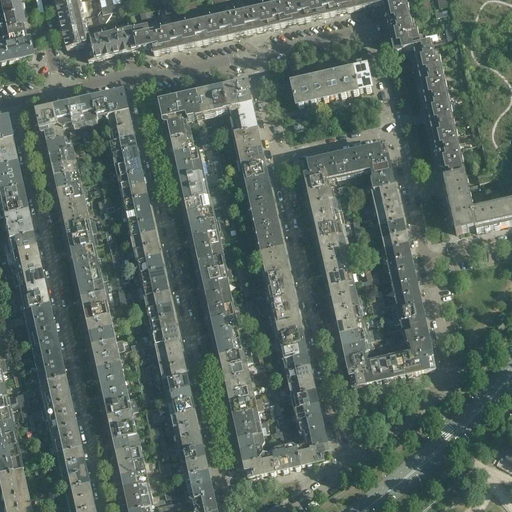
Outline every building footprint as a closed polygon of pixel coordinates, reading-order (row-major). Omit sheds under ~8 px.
[(80,4),(79,0),(55,0),(61,25),(84,20),(80,4)] [(130,11),(127,0),(99,0),(103,13),(103,17),(108,16),(112,15),(130,11)] [(330,18),(328,9),(326,10),(325,6),(323,6),(321,0),(319,0),(313,1),(318,21),(330,18)] [(343,15),(339,0),(321,0),(323,6),(325,6),(326,10),(328,9),(330,18),(343,15)] [(355,13),(352,0),(339,0),(343,15),(355,13)] [(368,10),(365,0),(352,0),(355,13),(368,10)] [(380,7),(378,0),(365,0),(368,10),(380,7)] [(407,12),(403,0),(400,0),(400,1),(384,4),(385,6),(387,17),(407,12)] [(511,0),(449,0),(450,3),(459,46),(461,53),(462,58),(463,64),(465,71),(467,79),(468,83),(469,88),(470,92),(472,103),(474,114),(478,129),(480,139),(481,146),(483,154),(484,159),(486,164),(487,172),(476,174),(479,186),(482,185),(491,183),(504,180),(511,178),(511,0)] [(318,21),(313,1),(297,5),(299,12),(301,12),(302,15),(304,15),(306,24),(318,21)] [(21,13),(20,10),(18,9),(17,4),(0,7),(0,20),(20,16),(20,15),(21,13)] [(306,24),(304,15),(302,15),(301,12),(299,12),(297,5),(289,7),(294,26),(306,24)] [(294,26),(289,7),(277,9),(281,29),(294,26)] [(281,29),(277,9),(264,12),(269,32),(281,29)] [(264,12),(253,15),(257,34),(269,32),(264,12)] [(409,21),(407,12),(387,17),(390,29),(398,28),(398,26),(403,24),(402,23),(409,21)] [(105,37),(108,36),(105,26),(112,15),(108,16),(103,17),(103,13),(101,13),(98,17),(100,27),(103,37),(105,37)] [(241,38),(236,18),(235,13),(223,16),(224,21),(228,41),(241,38)] [(449,18),(447,13),(435,15),(437,21),(449,18)] [(255,35),(257,34),(253,15),(251,15),(248,16),(252,35),(253,34),(253,35),(255,35)] [(23,28),(21,23),(23,21),(22,18),(20,17),(20,16),(0,20),(0,26),(2,33),(3,33),(22,29),(23,28)] [(252,35),(248,16),(236,18),(241,38),(253,35),(253,34),(252,35)] [(89,64),(108,60),(103,37),(88,41),(86,30),(84,20),(61,25),(67,53),(85,49),(89,64)] [(228,41),(224,21),(212,24),(216,44),(228,41)] [(412,38),(409,21),(402,23),(403,24),(398,26),(398,28),(390,29),(393,42),(412,38)] [(216,44),(212,24),(195,28),(197,34),(199,34),(200,38),(202,38),(204,46),(216,44)] [(204,46),(202,38),(200,38),(199,34),(197,34),(195,28),(187,29),(192,49),(204,46)] [(454,42),(451,28),(445,30),(448,43),(454,42)] [(25,40),(22,29),(3,33),(5,41),(10,40),(11,41),(12,43),(25,40)] [(192,49),(187,29),(175,32),(179,52),(192,49)] [(139,53),(135,33),(134,30),(108,36),(113,59),(139,53)] [(153,50),(150,38),(151,37),(150,32),(136,35),(135,33),(139,53),(153,50)] [(179,52),(175,32),(162,35),(167,55),(179,52)] [(162,35),(151,37),(150,38),(153,50),(154,57),(167,55),(162,35)] [(105,37),(103,37),(108,60),(110,59),(113,59),(108,36),(105,37)] [(419,50),(416,37),(412,38),(393,42),(395,54),(397,54),(398,55),(402,54),(402,53),(404,53),(415,50),(415,51),(419,50)] [(18,64),(14,48),(13,48),(12,43),(11,41),(10,40),(5,41),(5,44),(1,45),(6,66),(7,66),(8,67),(12,66),(13,65),(18,64)] [(31,61),(27,43),(26,43),(25,40),(12,43),(13,48),(14,48),(18,64),(31,61)] [(432,52),(432,51),(416,55),(419,68),(435,64),(432,52)] [(439,64),(435,64),(419,68),(422,80),(441,76),(439,64)] [(373,93),(368,71),(356,74),(361,96),(366,95),(367,96),(372,95),(372,94),(373,93)] [(361,96),(356,74),(343,77),(348,99),(354,98),(355,99),(359,98),(360,96),(361,96)] [(444,89),(441,76),(422,80),(424,93),(444,89)] [(348,99),(343,77),(330,80),(335,102),(341,101),(342,102),(346,101),(347,99),(348,99)] [(335,102),(330,80),(318,82),(323,105),(324,104),(325,106),(329,105),(330,103),(335,102)] [(323,105),(318,82),(305,85),(310,107),(311,107),(313,109),(317,108),(317,106),(323,105)] [(310,107),(305,85),(292,88),(297,110),(299,110),(300,111),(304,111),(305,109),(310,107)] [(251,107),(248,91),(247,88),(224,93),(228,113),(231,113),(232,117),(238,116),(237,111),(251,107)] [(438,99),(446,97),(444,89),(424,93),(427,105),(435,104),(435,102),(439,101),(438,99)] [(228,113),(224,93),(213,96),(217,117),(223,116),(223,115),(228,113)] [(217,117),(213,96),(201,98),(206,120),(217,117)] [(128,115),(124,97),(107,101),(111,119),(128,115)] [(450,114),(446,97),(438,99),(439,101),(435,102),(435,104),(427,105),(430,118),(450,114)] [(206,120),(201,98),(188,101),(190,111),(192,111),(194,121),(197,121),(197,122),(206,120)] [(111,119),(107,101),(93,104),(97,122),(105,120),(109,123),(111,119)] [(194,121),(192,111),(190,111),(188,101),(161,107),(165,122),(187,117),(188,122),(194,121)] [(97,122),(93,104),(81,107),(86,128),(98,125),(97,122)] [(86,128),(81,107),(69,109),(73,128),(74,130),(86,128)] [(254,121),(251,107),(237,111),(238,116),(232,117),(233,122),(231,124),(232,126),(234,125),(254,121)] [(73,128),(69,109),(55,113),(59,130),(63,132),(66,129),(73,128)] [(59,130),(55,113),(38,116),(42,133),(42,134),(59,130)] [(455,139),(452,122),(450,114),(430,118),(436,144),(455,139)] [(131,129),(128,115),(111,119),(109,123),(112,125),(114,133),(131,129)] [(187,130),(185,123),(188,122),(187,117),(165,122),(167,134),(187,130)] [(258,130),(258,128),(256,128),(254,121),(234,125),(232,126),(234,138),(235,137),(236,137),(257,133),(257,131),(258,130)] [(304,131),(302,122),(294,123),(296,133),(304,131)] [(0,145),(10,144),(5,124),(0,124),(0,147),(0,148),(0,147),(0,145)] [(134,141),(133,137),(131,129),(114,133),(111,134),(114,146),(134,141)] [(63,143),(61,135),(63,132),(59,130),(42,134),(42,133),(41,134),(42,137),(43,138),(45,147),(63,143)] [(190,131),(187,130),(167,134),(170,146),(192,141),(190,131)] [(223,140),(222,136),(221,131),(214,133),(215,136),(216,142),(223,140)] [(260,144),(259,139),(260,138),(259,134),(257,134),(257,133),(236,137),(235,137),(238,149),(260,144)] [(458,151),(455,139),(436,144),(438,156),(458,151)] [(138,151),(137,148),(135,147),(134,141),(114,146),(113,146),(115,158),(137,153),(137,152),(138,151)] [(196,153),(195,148),(194,148),(192,141),(170,146),(171,153),(173,153),(176,153),(177,157),(196,153)] [(72,154),(71,146),(67,147),(66,143),(63,143),(45,147),(47,154),(48,155),(51,155),(52,158),(72,154)] [(0,157),(12,155),(11,149),(12,148),(11,144),(10,144),(0,145),(0,147),(0,148),(0,147),(0,157)] [(262,156),(260,144),(238,149),(241,161),(262,156)] [(389,166),(386,149),(372,152),(374,164),(372,165),(373,169),(389,166)] [(461,164),(458,151),(438,156),(441,169),(461,164)] [(201,164),(199,152),(196,153),(177,157),(178,162),(176,163),(177,167),(179,168),(179,169),(201,164)] [(372,165),(374,164),(372,152),(363,154),(362,153),(358,154),(358,155),(357,156),(361,176),(368,175),(366,166),(372,165)] [(139,165),(138,160),(139,158),(139,155),(137,154),(137,153),(115,158),(118,170),(139,165)] [(75,166),(72,154),(52,158),(53,163),(52,165),(53,168),(54,169),(54,170),(75,166)] [(0,170),(15,167),(12,155),(0,157),(0,170)] [(361,176),(357,156),(356,156),(354,155),(351,155),(350,157),(345,158),(349,179),(361,176)] [(265,168),(262,156),(241,161),(243,173),(265,168)] [(349,179),(345,158),(339,160),(338,158),(334,159),(334,161),(333,161),(337,182),(349,179)] [(337,182),(333,161),(332,161),(330,160),(327,161),(326,162),(317,164),(320,176),(322,176),(328,174),(330,183),(337,182)] [(204,176),(201,164),(179,169),(180,174),(179,175),(180,179),(182,180),(182,181),(204,176)] [(320,176),(317,164),(304,167),(307,184),(323,181),(322,176),(320,176)] [(442,174),(444,182),(454,180),(464,178),(464,177),(461,164),(441,169),(442,174)] [(142,177),(139,165),(118,170),(121,182),(142,177)] [(393,175),(392,171),(391,171),(389,166),(373,169),(372,165),(366,166),(368,175),(371,174),(373,182),(392,178),(392,176),(393,175)] [(78,178),(75,166),(54,170),(56,175),(55,177),(55,180),(57,181),(57,182),(78,178)] [(18,179),(15,167),(0,170),(0,184),(2,184),(2,183),(18,179)] [(269,178),(268,174),(266,174),(265,168),(243,173),(246,185),(268,180),(267,179),(269,178)] [(329,192),(327,184),(330,183),(328,174),(322,176),(323,181),(307,184),(307,185),(306,186),(307,190),(309,190),(310,196),(329,192)] [(207,175),(204,176),(182,181),(183,186),(182,187),(183,191),(184,192),(184,193),(207,188),(210,187),(207,175)] [(145,189),(142,177),(121,182),(123,194),(145,189)] [(80,189),(78,178),(57,182),(58,187),(57,189),(58,192),(60,193),(60,194),(80,189)] [(396,187),(395,183),(393,183),(392,178),(373,182),(371,184),(374,194),(395,189),(394,188),(396,187)] [(511,206),(504,209),(501,199),(492,201),(494,209),(488,210),(482,211),(482,214),(475,215),(473,208),(469,193),(468,188),(468,185),(467,182),(466,178),(464,178),(454,180),(444,182),(445,187),(446,190),(451,213),(456,237),(476,232),(477,235),(495,231),(508,228),(511,227),(511,206)] [(21,188),(20,185),(19,184),(18,179),(2,183),(2,184),(0,184),(0,196),(20,192),(20,189),(21,188)] [(270,192),(269,187),(270,185),(270,182),(268,181),(268,180),(246,185),(249,197),(270,192)] [(85,188),(80,189),(60,194),(61,199),(60,201),(61,204),(62,205),(62,206),(83,201),(88,200),(85,188)] [(209,200),(207,188),(184,193),(186,198),(184,199),(185,203),(187,203),(187,205),(209,200)] [(148,199),(148,195),(146,195),(145,189),(123,194),(126,206),(147,201),(147,200),(148,199)] [(398,199),(397,195),(396,195),(395,189),(374,194),(376,206),(397,202),(397,200),(398,199)] [(23,203),(22,197),(23,196),(22,192),(20,192),(0,196),(0,207),(1,210),(3,210),(7,209),(7,207),(23,203)] [(273,204),(270,192),(249,197),(251,209),(273,204)] [(333,203),(331,193),(329,192),(310,196),(310,197),(309,198),(310,201),(311,202),(313,208),(333,203)] [(212,212),(213,211),(217,210),(215,199),(209,200),(187,205),(188,210),(187,211),(188,215),(189,215),(190,217),(212,212)] [(86,213),(83,201),(62,206),(64,211),(62,213),(63,216),(65,217),(65,218),(86,213)] [(150,213),(149,207),(150,206),(149,203),(148,202),(147,201),(126,206),(129,218),(150,213)] [(401,211),(400,207),(399,206),(397,202),(376,206),(379,218),(400,213),(400,212),(401,211)] [(26,215),(23,203),(7,207),(7,209),(3,210),(5,220),(26,215)] [(337,215),(334,203),(333,203),(313,208),(313,209),(312,210),(312,213),(314,214),(315,220),(337,215)] [(276,216),(273,204),(251,209),(254,221),(276,216)] [(192,229),(216,223),(213,211),(212,212),(190,217),(191,222),(190,223),(191,227),(192,227),(192,229)] [(88,225),(86,213),(65,218),(66,223),(65,225),(66,228),(68,229),(68,230),(88,225)] [(153,225),(150,213),(129,218),(131,230),(153,225)] [(404,223),(403,219),(401,218),(400,213),(379,218),(382,230),(403,226),(402,224),(404,223)] [(28,228),(26,215),(5,220),(7,228),(5,228),(6,234),(8,234),(13,233),(12,231),(28,228)] [(340,227),(337,215),(315,220),(315,221),(314,222),(315,225),(317,226),(318,232),(340,227)] [(279,225),(278,222),(277,221),(276,216),(254,221),(257,233),(278,228),(278,227),(279,225)] [(218,223),(216,223),(192,229),(194,234),(192,234),(193,239),(195,239),(195,241),(219,235),(221,235),(218,223)] [(95,224),(88,225),(68,230),(69,235),(68,236),(69,240),(70,241),(70,242),(91,237),(96,236),(98,236),(95,224)] [(155,237),(153,225),(131,230),(134,241),(155,237)] [(406,235),(406,231),(404,230),(403,226),(382,230),(384,242),(405,237),(405,236),(406,235)] [(342,239),(340,227),(318,232),(318,233),(317,234),(318,237),(319,238),(321,244),(342,239)] [(30,237),(32,236),(31,232),(29,232),(28,228),(12,231),(13,233),(8,234),(10,244),(31,240),(31,239),(30,237)] [(281,240),(280,234),(281,233),(280,230),(279,229),(278,228),(257,233),(259,245),(281,240)] [(221,235),(219,235),(195,241),(196,246),(195,246),(196,251),(197,251),(198,253),(221,247),(223,247),(221,235)] [(363,240),(362,235),(356,236),(355,236),(357,244),(364,243),(363,240)] [(96,236),(91,237),(70,242),(72,247),(70,248),(71,252),(73,253),(73,254),(94,249),(98,248),(96,236)] [(159,246),(158,243),(157,242),(155,237),(134,241),(137,253),(158,249),(158,248),(159,246)] [(409,247),(408,243),(406,242),(405,237),(384,242),(387,254),(408,249),(408,248),(409,247)] [(347,238),(342,239),(321,244),(320,246),(320,249),(322,250),(323,256),(345,251),(350,250),(347,238)] [(34,252),(32,244),(33,243),(32,240),(31,239),(31,240),(10,244),(12,256),(34,252)] [(284,252),(281,240),(259,245),(262,257),(284,252)] [(224,259),(221,247),(198,253),(199,258),(198,259),(198,262),(200,263),(200,264),(224,259)] [(96,261),(94,249),(73,254),(74,259),(73,260),(74,264),(75,265),(76,266),(96,261)] [(161,260),(159,255),(161,254),(160,250),(158,250),(158,249),(137,253),(139,265),(161,260)] [(412,258),(411,255),(409,254),(408,249),(387,254),(390,266),(411,261),(410,260),(412,258)] [(347,263),(345,251),(323,256),(322,258),(323,261),(325,262),(326,268),(347,263)] [(36,263),(34,252),(12,256),(15,268),(36,263)] [(286,264),(284,252),(262,257),(264,268),(286,264)] [(227,271),(224,259),(200,264),(201,269),(200,271),(201,274),(203,275),(203,276),(227,271)] [(101,260),(96,261),(76,266),(77,271),(76,272),(76,275),(78,276),(78,277),(99,273),(104,272),(101,260)] [(163,272),(161,260),(139,265),(142,277),(163,272)] [(414,270),(414,267),(412,266),(411,261),(390,266),(389,266),(392,278),(413,273),(413,272),(414,270)] [(39,275),(36,263),(15,268),(18,280),(39,275)] [(350,275),(347,263),(326,268),(325,269),(326,273),(327,274),(329,279),(350,275)] [(290,273),(289,270),(287,269),(286,264),(264,268),(267,280),(289,275),(289,274),(290,273)] [(104,272),(99,273),(78,277),(80,283),(78,284),(79,287),(81,288),(81,289),(102,285),(108,283),(106,271),(104,272)] [(229,283),(227,271),(203,276),(204,281),(203,283),(204,286),(205,287),(206,288),(227,284),(229,283)] [(166,284),(163,272),(142,277),(144,289),(166,284)] [(417,282),(416,279),(414,278),(413,273),(392,278),(394,290),(416,285),(416,284),(417,282)] [(41,285),(42,283),(41,280),(40,279),(39,275),(18,280),(13,281),(16,293),(20,292),(42,287),(41,285)] [(292,287),(290,282),(291,281),(291,277),(289,277),(289,275),(267,280),(270,292),(292,287)] [(353,287),(350,275),(329,279),(329,280),(328,281),(328,285),(330,286),(331,291),(353,287)] [(108,283),(102,285),(81,289),(82,294),(81,296),(82,299),(83,300),(84,301),(104,297),(109,296),(112,295),(109,283),(108,283)] [(170,294),(169,291),(167,290),(166,284),(144,289),(139,290),(142,302),(147,301),(169,296),(168,295),(170,294)] [(229,295),(227,284),(206,288),(207,293),(206,295),(206,298),(208,299),(208,300),(229,295)] [(420,294),(419,291),(417,290),(416,285),(394,290),(397,302),(419,297),(418,296),(420,294)] [(44,299),(43,292),(44,291),(43,287),(42,287),(20,292),(23,304),(44,299)] [(294,299),(292,287),(270,292),(265,293),(267,305),(272,304),(294,299)] [(355,298),(353,287),(331,291),(331,292),(330,293),(331,297),(333,297),(334,303),(355,298)] [(127,304),(127,301),(125,295),(119,297),(121,306),(127,304)] [(232,307),(229,295),(208,300),(209,305),(208,306),(209,310),(211,311),(211,312),(232,307)] [(109,296),(104,297),(84,301),(85,306),(84,308),(84,311),(86,312),(86,313),(102,310),(102,308),(106,307),(108,306),(111,306),(109,296)] [(171,308),(170,303),(171,301),(170,298),(169,297),(169,296),(147,301),(142,302),(140,303),(143,314),(146,314),(150,313),(171,308)] [(422,306),(422,302),(420,302),(419,297),(397,302),(400,314),(421,309),(421,308),(422,306)] [(358,310),(355,298),(334,303),(334,304),(333,305),(334,309),(335,309),(337,315),(358,310)] [(47,311),(44,299),(23,304),(25,316),(47,311)] [(297,311),(294,299),(272,304),(275,316),(297,311)] [(129,310),(128,305),(127,304),(121,306),(124,317),(130,316),(129,310)] [(109,321),(108,312),(110,312),(108,306),(106,307),(102,308),(102,310),(86,313),(87,318),(86,320),(87,323),(89,324),(89,325),(109,321)] [(380,318),(378,306),(372,307),(375,319),(380,318)] [(235,319),(232,307),(211,312),(212,317),(211,318),(212,322),(213,323),(214,324),(235,319)] [(174,320),(171,308),(150,313),(146,314),(149,326),(152,325),(174,320)] [(425,318),(424,314),(422,314),(421,309),(400,314),(402,325),(424,321),(424,320),(425,318)] [(361,322),(358,310),(337,315),(337,316),(336,317),(336,321),(338,321),(339,327),(361,322)] [(50,323),(47,311),(25,316),(24,316),(27,328),(50,323)] [(300,321),(300,317),(298,317),(297,311),(275,316),(268,318),(271,329),(274,329),(278,328),(299,323),(299,322),(300,321)] [(132,323),(130,317),(130,316),(124,317),(126,330),(133,328),(132,323)] [(237,331),(235,319),(214,324),(215,329),(214,330),(214,334),(216,334),(216,336),(237,331)] [(177,332),(174,320),(152,325),(149,326),(152,338),(155,337),(177,332)] [(112,331),(109,321),(89,325),(90,330),(89,332),(90,335),(91,336),(92,337),(107,334),(107,332),(112,331)] [(366,321),(361,322),(339,327),(339,328),(338,329),(339,332),(341,333),(342,339),(363,334),(368,333),(366,321)] [(428,330),(427,326),(425,325),(424,321),(402,325),(405,338),(406,337),(427,333),(426,331),(428,330)] [(52,332),(53,331),(52,328),(51,327),(50,323),(27,328),(29,340),(52,335),(52,334),(52,332)] [(302,335),(301,330),(302,328),(301,325),(300,324),(299,323),(278,328),(274,329),(276,341),(280,340),(302,335)] [(134,335),(133,329),(133,328),(126,330),(129,341),(135,340),(134,335)] [(115,344),(113,336),(115,335),(114,330),(112,331),(107,332),(107,334),(92,337),(93,342),(92,344),(92,347),(94,348),(94,349),(115,344)] [(240,343),(237,331),(216,336),(217,341),(216,342),(217,346),(219,346),(219,348),(240,343)] [(265,331),(263,331),(258,332),(259,333),(260,339),(261,344),(266,343),(268,343),(265,331)] [(180,342),(179,338),(178,338),(177,332),(155,337),(152,338),(154,349),(158,349),(179,344),(179,343),(180,342)] [(368,333),(363,334),(342,339),(342,340),(341,341),(342,344),(343,345),(345,351),(365,346),(374,344),(371,332),(368,333)] [(430,342),(430,338),(428,337),(427,333),(406,337),(408,347),(408,348),(411,349),(429,345),(429,343),(430,342)] [(55,347),(53,340),(54,338),(54,335),(52,334),(52,335),(29,340),(32,352),(55,347)] [(305,347),(302,335),(280,340),(283,352),(305,347)] [(144,352),(141,341),(136,342),(136,343),(138,351),(138,353),(144,352)] [(243,355),(248,354),(248,353),(245,353),(243,342),(240,343),(219,348),(220,353),(219,354),(220,358),(221,358),(221,360),(243,355)] [(123,343),(115,344),(94,349),(95,354),(94,356),(95,359),(97,360),(97,361),(113,357),(112,356),(117,355),(119,354),(125,353),(123,343)] [(182,356),(181,350),(182,349),(181,346),(179,345),(179,344),(158,349),(160,361),(182,356)] [(432,355),(433,354),(432,350),(430,349),(429,345),(411,349),(412,356),(409,357),(411,365),(417,364),(416,360),(432,356),(432,355)] [(368,357),(365,346),(345,351),(345,352),(344,353),(344,356),(346,357),(347,363),(366,359),(368,357)] [(58,358),(55,347),(32,352),(35,364),(58,358)] [(307,359),(305,347),(283,352),(286,364),(307,359)] [(140,361),(138,353),(138,351),(132,353),(134,362),(140,361)] [(120,368),(118,360),(120,359),(119,354),(117,355),(112,356),(113,357),(97,361),(98,366),(97,367),(98,371),(99,372),(100,373),(120,368)] [(244,359),(243,355),(221,360),(223,365),(221,366),(222,370),(224,370),(224,372),(246,367),(254,365),(252,357),(244,359)] [(184,368),(182,356),(160,361),(163,372),(184,368)] [(436,373),(432,356),(416,360),(417,364),(419,364),(422,376),(436,373)] [(419,364),(417,364),(411,365),(409,357),(402,358),(406,379),(407,379),(409,380),(412,379),(413,378),(422,376),(419,364)] [(60,370),(58,358),(35,364),(37,375),(60,370)] [(406,379),(402,358),(390,361),(394,382),(400,381),(401,382),(405,381),(406,379)] [(311,369),(310,365),(309,365),(307,359),(286,364),(289,376),(310,371),(310,370),(311,369)] [(372,374),(371,365),(368,366),(366,359),(347,363),(346,365),(347,368),(349,369),(350,374),(365,371),(366,375),(372,374)] [(394,382),(390,361),(378,364),(383,384),(384,384),(385,385),(388,385),(389,383),(394,382)] [(383,384),(378,364),(371,365),(372,374),(366,375),(364,375),(367,388),(376,386),(378,387),(381,386),(382,385),(383,384)] [(143,375),(142,370),(141,366),(135,368),(137,377),(143,375)] [(248,379),(246,367),(224,372),(225,377),(224,378),(225,381),(226,382),(227,384),(248,379)] [(122,378),(120,368),(100,373),(101,378),(100,379),(100,383),(102,384),(102,385),(118,381),(118,380),(122,379),(122,378)] [(187,380),(184,368),(163,372),(166,384),(187,380)] [(62,380),(63,379),(63,375),(61,375),(60,370),(37,375),(40,387),(63,382),(62,380)] [(313,383),(312,378),(313,376),(312,373),(310,372),(310,371),(289,376),(284,377),(286,389),(291,388),(313,383)] [(367,388),(364,375),(366,375),(365,371),(350,374),(354,391),(367,388)] [(145,385),(145,382),(143,377),(143,375),(137,377),(139,386),(145,385)] [(125,392),(123,384),(125,383),(124,378),(122,378),(122,379),(118,380),(118,381),(102,385),(103,390),(102,391),(103,394),(105,396),(105,397),(125,392)] [(251,391),(248,379),(227,384),(228,388),(227,390),(228,393),(229,394),(229,396),(251,391)] [(191,389),(190,386),(188,385),(187,380),(166,384),(168,396),(190,392),(190,390),(191,389)] [(65,394),(64,388),(65,386),(64,383),(63,382),(40,387),(42,399),(65,394)] [(316,396),(313,383),(291,388),(286,389),(289,402),(294,400),(316,396)] [(148,399),(146,390),(140,391),(142,401),(148,399)] [(254,403),(251,391),(229,396),(231,400),(229,402),(230,405),(232,406),(232,407),(254,403)] [(128,402),(125,392),(105,397),(106,402),(105,403),(106,406),(107,407),(108,409),(123,405),(123,403),(128,402)] [(192,403),(191,398),(192,397),(192,393),(190,393),(190,392),(168,396),(171,408),(192,403)] [(68,406),(65,394),(42,399),(45,411),(68,406)] [(318,408),(316,396),(294,400),(297,413),(318,408)] [(9,399),(4,400),(0,401),(0,414),(7,413),(12,412),(9,399)] [(150,408),(149,401),(148,399),(142,401),(144,410),(150,408)] [(140,414),(138,405),(137,402),(135,402),(135,401),(130,402),(128,402),(123,403),(123,405),(108,409),(109,414),(108,415),(108,418),(110,419),(110,420),(131,416),(133,415),(140,414)] [(262,401),(254,403),(232,407),(233,412),(232,414),(233,417),(234,418),(235,419),(256,415),(264,413),(262,401)] [(195,415),(192,403),(171,408),(166,409),(169,421),(174,420),(195,415)] [(71,418),(68,406),(45,411),(48,423),(71,418)] [(322,418),(321,415),(320,414),(318,408),(297,413),(300,425),(321,421),(321,419),(322,418)] [(12,412),(7,413),(0,414),(0,426),(9,425),(14,424),(12,412)] [(154,423),(152,414),(145,416),(147,424),(154,423)] [(133,426),(135,426),(133,415),(131,416),(110,420),(111,425),(110,427),(111,430),(113,431),(113,432),(129,429),(128,427),(133,426)] [(198,427),(195,415),(174,420),(169,421),(171,433),(176,432),(198,427)] [(259,426),(256,415),(235,419),(236,424),(235,425),(235,429),(237,430),(237,431),(259,426)] [(73,427),(74,426),(73,423),(72,422),(71,418),(48,423),(42,424),(45,436),(50,435),(73,429),(73,427)] [(324,433),(323,427),(324,426),(323,422),(321,422),(321,421),(300,425),(302,438),(305,437),(324,433)] [(156,432),(154,424),(154,423),(147,424),(149,434),(156,432)] [(0,439),(12,437),(9,425),(0,426),(0,439)] [(267,425),(259,426),(237,431),(238,436),(237,437),(238,441),(240,442),(240,443),(262,438),(269,437),(267,425)] [(136,440),(134,431),(136,431),(135,426),(133,426),(128,427),(129,429),(113,432),(114,437),(113,439),(114,442),(115,443),(115,444),(136,440)] [(201,437),(201,434),(199,433),(198,427),(176,432),(179,444),(200,439),(200,438),(201,437)] [(76,441),(75,435),(76,434),(75,431),(73,430),(73,429),(50,435),(53,446),(76,441)] [(287,437),(285,429),(280,430),(281,434),(280,434),(281,438),(282,442),(283,442),(284,442),(284,444),(288,443),(287,437)] [(327,449),(324,433),(305,437),(307,446),(306,448),(311,451),(311,452),(327,449)] [(0,452),(15,449),(12,437),(0,439),(0,452)] [(159,447),(157,437),(149,439),(152,449),(154,448),(159,447)] [(264,449),(262,438),(240,443),(241,448),(240,449),(241,453),(242,454),(243,455),(261,451),(263,451),(264,449)] [(203,451),(202,446),(203,444),(202,441),(201,440),(200,439),(179,444),(182,456),(203,451)] [(140,451),(137,440),(136,440),(115,444),(117,449),(115,451),(116,454),(118,455),(118,456),(140,451)] [(79,453),(76,441),(53,446),(56,458),(57,458),(79,453)] [(302,470),(298,452),(298,451),(298,450),(296,449),(295,446),(293,445),(284,447),(285,451),(290,473),(295,472),(297,473),(300,472),(301,470),(302,470)] [(162,460),(159,448),(159,447),(154,448),(156,460),(157,461),(162,460)] [(22,448),(15,449),(0,452),(0,465),(18,462),(24,460),(22,448)] [(314,467),(311,452),(311,451),(306,448),(305,450),(298,451),(298,452),(302,470),(307,469),(309,470),(312,469),(313,468),(314,467)] [(331,464),(327,449),(311,452),(314,467),(331,464)] [(142,463),(140,451),(118,456),(119,461),(118,463),(119,466),(121,467),(121,468),(142,463)] [(206,463),(203,451),(182,456),(184,468),(206,463)] [(262,463),(265,457),(262,456),(261,451),(243,455),(244,460),(243,461),(243,465),(245,466),(245,467),(262,463)] [(290,473),(285,451),(275,454),(274,454),(273,456),(273,457),(277,476),(283,474),(284,475),(288,475),(289,473),(290,473)] [(81,465),(79,453),(57,458),(60,470),(81,465)] [(277,476),(273,457),(267,458),(265,457),(262,463),(265,478),(270,477),(272,478),(275,477),(276,476),(277,476)] [(20,474),(18,462),(0,465),(0,478),(19,474),(20,474)] [(145,475),(142,463),(121,468),(122,473),(121,475),(122,478),(123,479),(123,480),(145,475)] [(208,475),(206,463),(184,468),(176,469),(179,481),(187,480),(208,475)] [(265,478),(262,463),(245,467),(249,482),(265,478)] [(85,474),(84,471),(82,470),(81,465),(60,470),(63,482),(84,478),(84,477),(84,475),(85,474)] [(167,483),(166,477),(165,472),(164,471),(159,472),(160,479),(161,484),(167,483)] [(22,486),(19,474),(0,478),(0,487),(1,491),(22,486)] [(148,487),(145,475),(123,480),(125,485),(123,487),(124,490),(126,491),(126,492),(148,487)] [(212,485),(211,481),(210,480),(208,475),(187,480),(189,492),(211,487),(211,486),(212,485)] [(87,489),(85,483),(86,481),(86,478),(84,477),(84,478),(63,482),(64,487),(66,494),(87,489)] [(25,499),(22,486),(1,491),(2,497),(1,498),(2,502),(3,502),(4,503),(25,499)] [(150,499),(148,487),(126,492),(127,497),(126,498),(127,502),(128,503),(129,504),(150,499)] [(214,499),(212,493),(214,492),(213,489),(211,488),(211,487),(189,492),(192,504),(195,503),(214,499)] [(89,501),(87,489),(66,494),(69,505),(89,501)] [(21,511),(27,511),(25,499),(4,503),(5,509),(4,510),(4,511),(21,511)] [(153,511),(150,499),(129,504),(130,509),(129,510),(129,511),(148,511),(150,511),(153,511)] [(216,511),(214,499),(195,503),(197,510),(200,511),(203,511),(205,511),(216,511)] [(91,511),(89,501),(69,505),(69,511),(91,511)]
